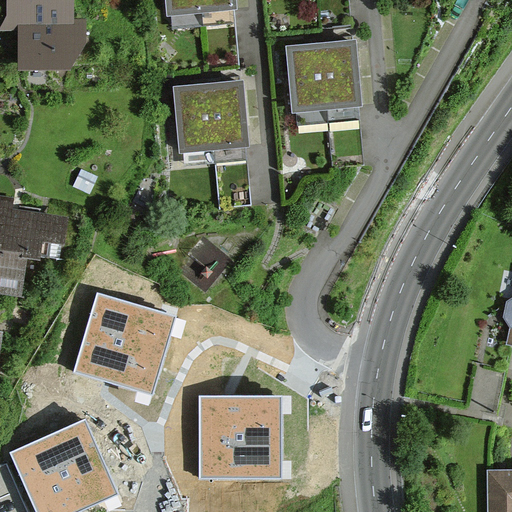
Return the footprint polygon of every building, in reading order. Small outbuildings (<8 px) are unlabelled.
[(74,19),(74,0),(8,0),(7,21),(0,30),(0,31),(18,30),(18,25),(74,26),(74,19)] [(200,0),(167,0),(169,14),(201,12),(200,0)] [(233,0),(200,0),(201,12),(234,9),(233,0)] [(87,43),(87,19),(74,19),(74,26),(18,25),(18,30),(17,73),(72,71),(87,43)] [(354,45),(323,47),(328,108),(359,106),(354,45)] [(323,47),(291,50),(296,111),(328,108),(323,47)] [(241,84),(209,86),(214,149),(246,146),(241,84)] [(209,86),(176,89),(181,151),(214,149),(209,86)] [(0,214),(2,215),(0,229),(0,251),(24,255),(38,258),(41,239),(63,242),(66,221),(11,213),(13,201),(0,198),(0,214)] [(0,293),(18,296),(24,255),(0,251),(0,293)] [(177,316),(97,293),(74,373),(107,382),(153,395),(177,316)] [(230,396),(199,395),(199,478),(281,479),(282,396),(230,396)] [(85,419),(10,453),(36,511),(78,511),(119,494),(85,419)] [(511,511),(511,473),(490,474),(489,511),(511,511)]
